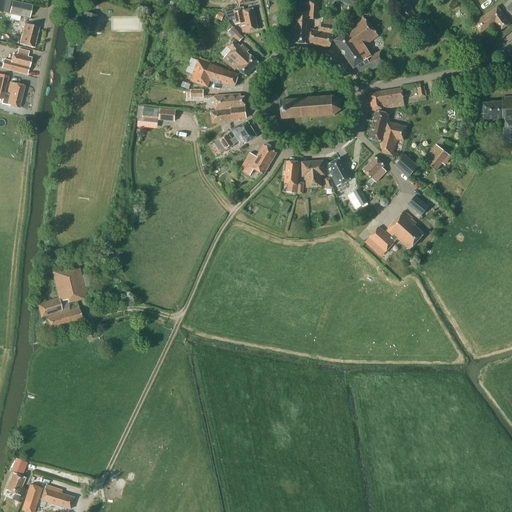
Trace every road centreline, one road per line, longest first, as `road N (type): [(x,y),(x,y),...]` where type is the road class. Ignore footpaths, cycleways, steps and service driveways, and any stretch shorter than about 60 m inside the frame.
road 1 (unclassified): [(100,485),(218,233),(283,150)]
road 2 (residential): [(355,91),(467,67),(511,34)]
road 3 (residential): [(283,150),(255,124),(251,96),(265,67),(290,55)]
